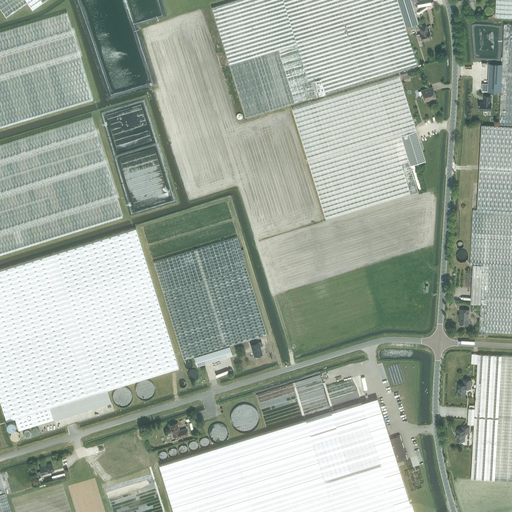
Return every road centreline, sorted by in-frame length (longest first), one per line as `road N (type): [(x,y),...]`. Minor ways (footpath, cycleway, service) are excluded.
road 1 (unclassified): [(0,459),(384,339),(439,343)]
road 2 (unclassified): [(439,343),(454,72),(447,0)]
road 3 (unclassified): [(453,511),(435,434),(439,343)]
